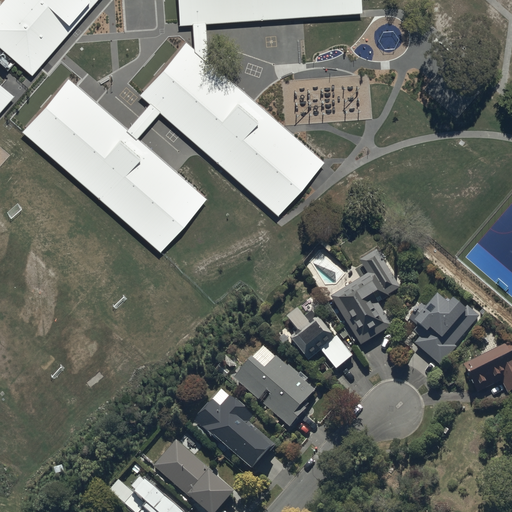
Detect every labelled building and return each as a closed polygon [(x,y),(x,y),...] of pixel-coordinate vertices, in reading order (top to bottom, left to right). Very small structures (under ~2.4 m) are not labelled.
[(0,0),(0,49),(32,77),(55,51),(99,0),(0,0)] [(359,0),(178,0),(180,26),(360,13),(359,0)] [(324,161),(187,43),(142,95),(279,214),(324,161)] [(204,199),(67,80),(21,133),(158,252),(204,199)] [(0,112),(14,97),(0,85),(0,112)] [(403,285),(380,247),(363,258),(371,271),(334,293),(364,343),(396,323),(382,301),(393,294),(392,292),(403,285)] [(421,335),(415,342),(442,365),(482,318),(446,286),(427,307),(423,303),(410,318),(419,326),(415,330),(421,335)] [(312,322),(299,306),(288,315),(301,332),(293,338),(309,359),(321,349),(336,368),(353,355),(337,334),(335,336),(319,317),(312,322)] [(511,338),(464,362),(478,391),(502,380),(508,391),(511,389),(511,338)] [(276,356),(264,345),(254,356),(252,354),(233,376),(289,426),(307,406),(303,402),(315,388),(299,374),(300,373),(289,363),(288,365),(277,355),(276,356)] [(230,396),(221,388),(195,420),(253,468),(269,450),(270,451),(276,444),(244,417),(251,409),(232,393),(230,396)] [(210,467),(177,439),(155,466),(210,511),(217,511),(235,491),(209,469),(210,467)] [(187,511),(188,511),(146,476),(145,478),(141,475),(133,485),(136,488),(134,490),(146,499),(142,504),(144,506),(139,511),(187,511)]
